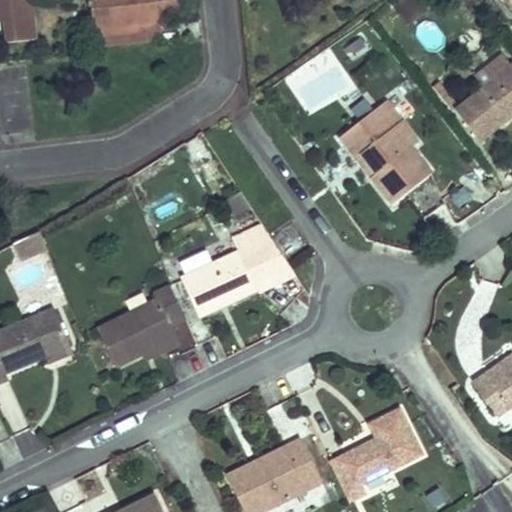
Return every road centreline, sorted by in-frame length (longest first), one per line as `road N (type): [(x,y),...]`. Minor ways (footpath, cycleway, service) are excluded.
road 1 (residential): [(0,497),(343,330)]
road 2 (residential): [(0,164),(135,141),(219,84),(218,0)]
road 3 (residential): [(350,274),(243,120)]
road 4 (residential): [(410,288),(511,216)]
